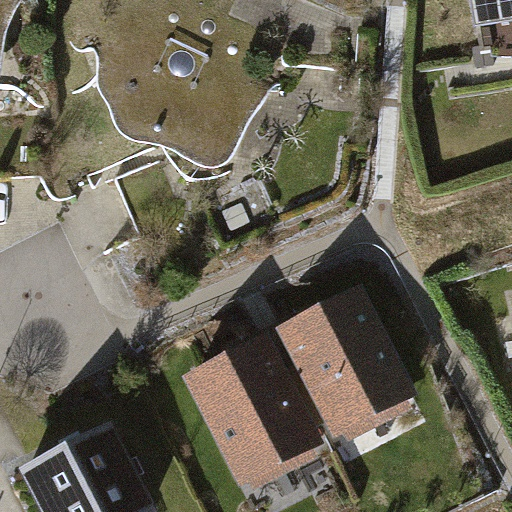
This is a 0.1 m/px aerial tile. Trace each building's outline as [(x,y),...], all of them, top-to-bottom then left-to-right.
[(0,0),(0,38),(2,25),(12,0),(0,0)] [(80,47),(92,77),(92,91),(101,106),(106,124),(125,145),(162,146),(185,161),(209,167),(228,161),(265,85),(282,70),(247,21),(189,4),(164,0),(124,0),(90,18),(80,47)] [(511,0),(460,0),(469,54),(511,47),(511,0)] [(363,285),(279,328),(335,438),(420,395),(363,285)] [(324,445),(269,334),(184,376),(239,488),(324,445)] [(18,465),(42,511),(146,511),(157,507),(110,418),(18,465)]
